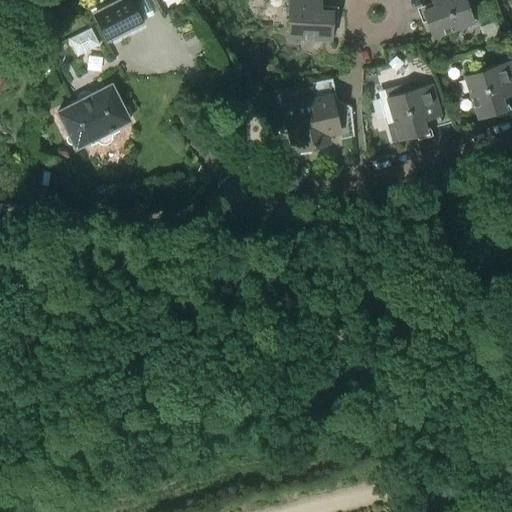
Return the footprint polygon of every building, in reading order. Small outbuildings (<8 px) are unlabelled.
[(130,0),(115,0),(91,12),(103,37),(140,19),(130,0)] [(288,0),(287,37),(331,39),(332,11),(320,10),(320,0),(288,0)] [(422,11),(432,37),(473,22),(464,0),(431,0),(434,7),(422,11)] [(68,40),(76,58),(99,47),(91,29),(68,40)] [(464,76),(478,118),(504,109),(501,97),(511,93),(511,74),(508,62),(464,76)] [(1,66),(0,67),(0,87),(10,72),(1,66)] [(411,82),(384,90),(393,122),(387,124),(392,141),(426,132),(422,120),(439,115),(431,84),(413,89),(411,82)] [(129,120),(125,113),(128,112),(128,108),(127,105),(126,104),(124,103),(123,102),(120,103),(110,84),(97,91),(96,89),(88,93),(89,95),(78,101),(77,99),(69,103),(70,105),(57,112),(67,133),(66,133),(66,135),(65,137),(66,139),(67,142),(70,143),(73,143),(75,148),(88,141),(90,146),(97,142),(98,143),(100,144),(101,144),(103,145),(105,144),(106,144),(108,143),(109,142),(110,141),(111,139),(112,138),(112,136),(112,135),(119,131),(116,127),(129,120)] [(282,108),(287,129),(292,128),(297,151),(327,144),(325,135),(339,131),(340,136),(354,132),(351,107),(334,111),(331,97),(282,108)] [(262,100),(267,123),(275,121),(270,98),(262,100)]
